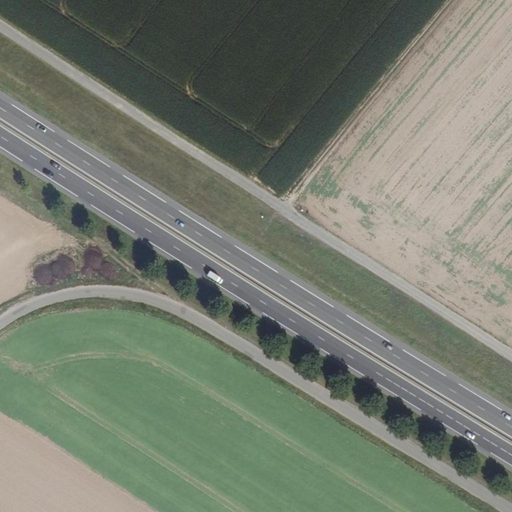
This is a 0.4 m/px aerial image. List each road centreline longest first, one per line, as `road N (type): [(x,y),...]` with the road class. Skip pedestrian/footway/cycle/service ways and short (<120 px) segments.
road 1 (trunk): [(0,134),(511,455)]
road 2 (trunk): [(511,426),(0,106)]
road 3 (unclassified): [(0,323),(38,301),(78,292),(123,292),(171,305),(511,511)]
road 4 (track): [(455,0),(286,209)]
road 5 (track): [(101,291),(67,233),(0,189)]
